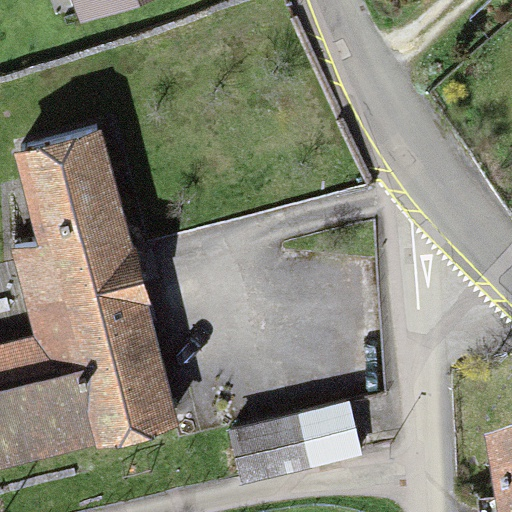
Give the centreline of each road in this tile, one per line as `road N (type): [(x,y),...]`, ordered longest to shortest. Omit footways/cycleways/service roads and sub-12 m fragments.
road 1 (residential): [(449,201),(427,511)]
road 2 (track): [(187,511),(427,488)]
road 3 (tertiary): [(449,201),(363,83),(324,0)]
road 4 (track): [(354,64),(461,0)]
